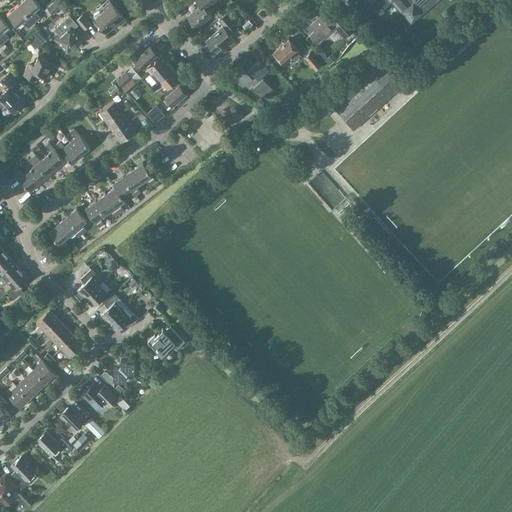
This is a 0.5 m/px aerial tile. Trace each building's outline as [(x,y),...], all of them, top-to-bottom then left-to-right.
[(25,0),(19,6),(35,23),(40,18),(34,11),(40,6),(34,0),(25,0)] [(56,0),(54,0),(47,7),(44,10),(47,14),(49,12),(51,14),(61,6),(56,0)] [(186,18),(196,29),(211,15),(206,8),(215,0),(195,0),(200,6),(186,18)] [(379,0),(385,6),(384,6),(385,7),(390,2),(392,1),(400,11),(400,12),(402,11),(411,22),(410,22),(411,23),(437,0),(379,0)] [(106,33),(123,17),(109,1),(102,8),(104,10),(95,18),(100,24),(98,25),(106,33)] [(29,28),(35,23),(19,6),(8,16),(17,26),(23,21),(29,28)] [(337,11),(334,13),(329,18),(324,12),(310,26),(315,31),(309,37),(316,45),(334,29),(343,39),(354,30),(337,11)] [(81,15),(76,20),(85,30),(90,25),(81,15)] [(228,32),(234,26),(225,15),(219,20),(223,25),(205,42),(216,53),(233,38),(228,32)] [(69,16),(54,29),(59,35),(55,38),(67,52),(82,39),(72,29),(77,25),(69,16)] [(0,39),(3,43),(9,37),(3,30),(8,26),(0,17),(0,39)] [(38,31),(32,37),(38,43),(49,33),(39,23),(34,28),(38,31)] [(288,40),(273,54),(282,65),(291,58),(295,63),(301,58),(296,53),(298,51),(288,40)] [(150,47),(150,46),(143,52),(139,47),(129,56),(134,61),(135,59),(143,68),(158,55),(157,54),(159,52),(160,50),(157,47),(155,47),(154,48),(152,45),(150,47)] [(325,47),(322,49),(322,48),(318,51),(328,64),(336,59),(332,54),(326,58),(324,54),(328,51),(325,47)] [(315,70),(321,65),(311,53),(305,58),(315,70)] [(156,83),(160,79),(173,68),(162,55),(147,68),(151,72),(149,74),(156,83)] [(28,66),(24,76),(36,80),(38,74),(46,77),(52,62),(39,56),(34,69),(28,66)] [(260,78),(269,70),(260,60),(253,67),(250,63),(247,66),(249,70),(247,72),(244,69),(233,78),(242,88),(249,81),(254,87),(253,88),(262,98),(272,89),(263,79),(262,80),(260,78)] [(380,62),(332,106),(354,129),(401,85),(380,62)] [(180,76),(173,68),(160,79),(167,88),(164,91),(168,96),(177,87),(173,83),(180,76)] [(0,97),(13,113),(26,101),(12,86),(17,81),(10,73),(2,80),(9,88),(0,96),(0,97)] [(122,86),(131,78),(126,73),(117,81),(122,86)] [(131,78),(122,86),(128,93),(137,85),(135,83),(139,80),(135,75),(131,78)] [(177,87),(168,96),(165,98),(172,107),(187,94),(179,85),(177,87)] [(136,108),(128,99),(124,102),(132,112),(136,108)] [(106,123),(122,112),(115,102),(99,112),(106,123)] [(155,124),(155,123),(160,120),(151,110),(146,115),(155,124)] [(113,133),(129,122),(122,112),(106,123),(113,133)] [(213,112),(207,115),(216,127),(221,123),(213,112)] [(72,125),(77,131),(81,128),(76,122),(72,125)] [(129,122),(113,133),(120,143),(136,132),(129,122)] [(69,142),(81,155),(90,147),(79,134),(78,135),(73,129),(69,132),(74,138),(69,142)] [(199,139),(203,134),(197,129),(193,134),(199,139)] [(81,155),(69,142),(64,146),(60,141),(56,144),(61,149),(60,150),(72,163),(81,155)] [(45,156),(57,169),(66,161),(54,148),(53,148),(48,143),(45,145),(50,151),(45,156)] [(57,169),(45,156),(40,160),(35,155),(31,157),(48,177),(57,169)] [(40,184),(48,177),(31,157),(28,160),(33,166),(28,171),(40,184)] [(133,170),(142,183),(145,188),(151,184),(152,185),(156,182),(142,163),(133,170)] [(40,184),(28,171),(23,175),(18,170),(14,173),(31,192),(40,184)] [(136,187),(142,183),(133,170),(123,177),(136,196),(141,193),(136,187)] [(132,199),(136,196),(123,177),(113,183),(115,186),(115,187),(122,197),(127,193),(132,199)] [(124,200),(122,197),(115,187),(105,193),(119,213),(124,210),(119,204),(124,200)] [(91,189),(83,194),(87,201),(95,196),(91,189)] [(115,216),(119,213),(105,193),(96,200),(105,213),(111,210),(115,216)] [(99,217),(105,213),(96,200),(86,207),(100,227),(104,224),(99,217)] [(67,216),(83,234),(87,231),(82,224),(87,220),(77,208),(67,216)] [(78,238),(83,234),(67,216),(57,225),(68,236),(73,232),(78,238)] [(63,241),(68,236),(57,225),(49,232),(64,250),(68,247),(63,241)] [(99,271),(111,266),(104,252),(92,258),(99,271)] [(0,272),(13,262),(6,253),(0,257),(0,272)] [(13,262),(0,272),(0,278),(3,276),(7,282),(20,270),(13,262)] [(86,281),(77,289),(85,297),(99,284),(92,276),(95,273),(91,268),(82,276),(86,281)] [(18,287),(28,279),(20,270),(7,282),(12,287),(6,292),(9,295),(13,300),(22,292),(18,287)] [(99,284),(85,297),(92,305),(101,297),(105,301),(114,293),(110,288),(106,291),(99,284)] [(109,305),(100,314),(108,322),(126,305),(119,298),(114,293),(105,301),(109,305)] [(126,305),(108,322),(116,330),(125,322),(129,326),(138,317),(133,313),(126,305)] [(44,331),(58,318),(49,309),(36,322),(44,331)] [(53,340),(66,327),(58,318),(44,331),(53,340)] [(147,341),(155,350),(156,349),(161,355),(167,349),(168,350),(173,345),(177,348),(184,341),(171,326),(165,332),(164,331),(160,334),(158,332),(155,335),(154,334),(147,341)] [(61,349),(75,336),(66,327),(53,340),(61,349)] [(75,336),(61,349),(69,358),(83,345),(75,336)] [(39,345),(34,340),(30,344),(35,349),(39,345)] [(54,360),(58,356),(50,348),(46,351),(54,360)] [(51,358),(47,353),(43,357),(47,362),(51,358)] [(23,359),(19,354),(14,359),(18,363),(23,359)] [(56,362),(51,358),(47,362),(52,366),(56,362)] [(132,359),(121,359),(120,364),(118,366),(114,366),(113,376),(112,376),(107,380),(113,386),(114,382),(116,380),(126,380),(126,373),(128,372),(133,372),(134,361),(132,359)] [(33,369),(46,382),(55,373),(42,360),(33,369)] [(6,367),(2,371),(6,375),(10,372),(6,367)] [(37,390),(46,382),(33,369),(24,377),(37,390)] [(29,399),(37,390),(24,377),(16,385),(29,399)] [(109,407),(118,397),(109,388),(103,393),(93,383),(82,394),(96,408),(103,401),(109,407)] [(20,407),(29,399),(16,385),(7,394),(20,407)] [(10,414),(3,407),(8,403),(0,394),(0,418),(3,421),(10,414)] [(71,431),(83,418),(70,405),(60,415),(69,423),(66,426),(71,431)] [(99,426),(91,418),(86,423),(94,431),(99,426)] [(67,452),(71,448),(61,438),(57,442),(46,430),(36,440),(50,455),(60,445),(67,452)] [(80,434),(77,438),(85,443),(87,439),(80,434)] [(26,479),(35,470),(20,456),(11,465),(15,469),(11,474),(24,487),(29,482),(26,479)] [(17,487),(7,477),(3,481),(0,479),(0,504),(2,503),(6,506),(14,498),(10,494),(17,487)]
